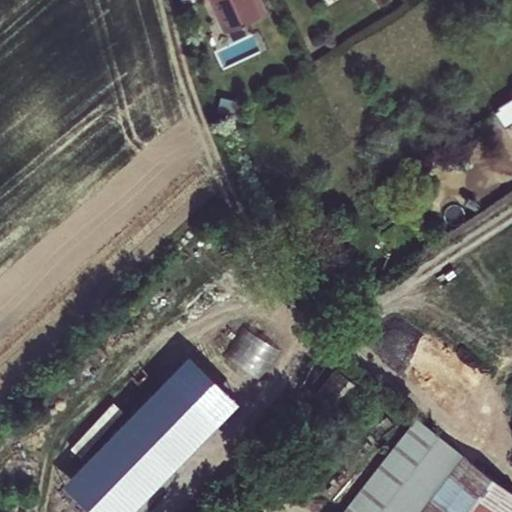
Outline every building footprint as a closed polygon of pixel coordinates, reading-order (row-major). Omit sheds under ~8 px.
[(210,0),(224,30),(265,12),(259,0),(210,0)] [(505,119),(511,114),(511,96),(497,106),(497,108),(505,119)] [(228,354),(264,374),(281,344),(245,324),(228,354)] [(339,412),(359,388),(335,368),(315,393),(339,412)] [(100,511),(131,511),(222,417),(171,369),(67,479),(100,511)] [(507,511),(511,507),(511,506),(511,490),(416,417),(340,511),(507,511)]
